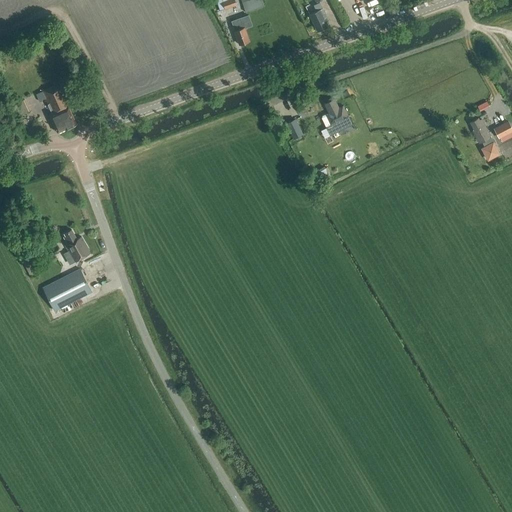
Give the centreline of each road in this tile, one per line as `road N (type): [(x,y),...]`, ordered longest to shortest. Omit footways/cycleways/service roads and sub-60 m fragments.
road 1 (unclassified): [(246,511),(150,346),(70,137)]
road 2 (tertiary): [(70,137),(454,0)]
road 3 (track): [(82,170),(314,84)]
road 4 (track): [(119,120),(62,15),(41,10),(0,26)]
